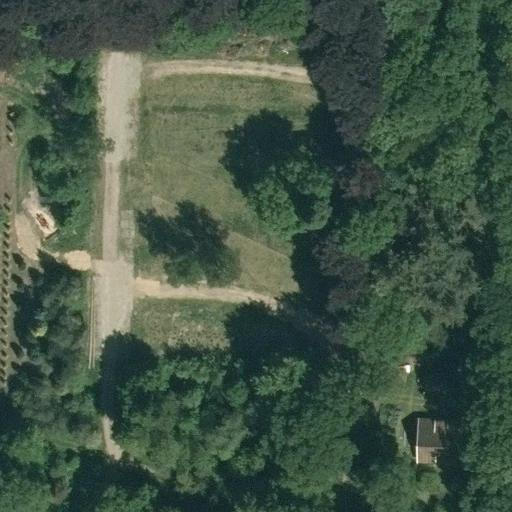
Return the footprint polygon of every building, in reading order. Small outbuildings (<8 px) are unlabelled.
[(158,92),(146,176),(263,193),(268,158),(221,151),(225,126),(168,118),(171,94),(158,92)] [(444,293),(443,308),(473,309),(474,294),(444,293)] [(402,349),(404,322),(351,319),(350,347),(402,349)] [(181,376),(182,357),(146,356),(146,376),(181,376)] [(426,373),(426,391),(451,392),(451,374),(426,373)] [(420,418),(419,461),(469,463),(471,420),(420,418)] [(444,503),(463,502),(461,467),(442,468),(444,503)]
